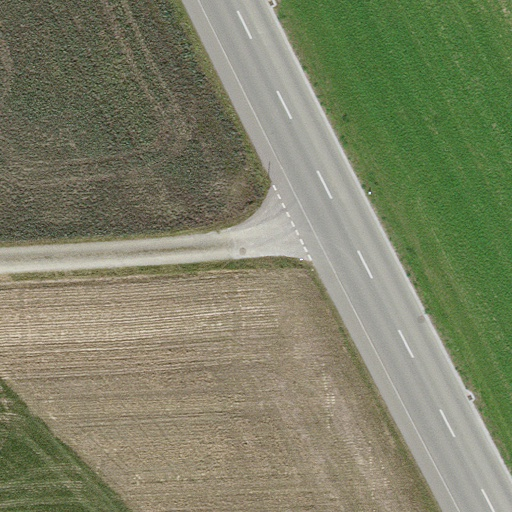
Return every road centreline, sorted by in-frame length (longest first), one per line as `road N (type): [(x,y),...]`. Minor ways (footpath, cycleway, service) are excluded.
road 1 (tertiary): [(494,511),(238,0)]
road 2 (track): [(0,256),(351,236)]
